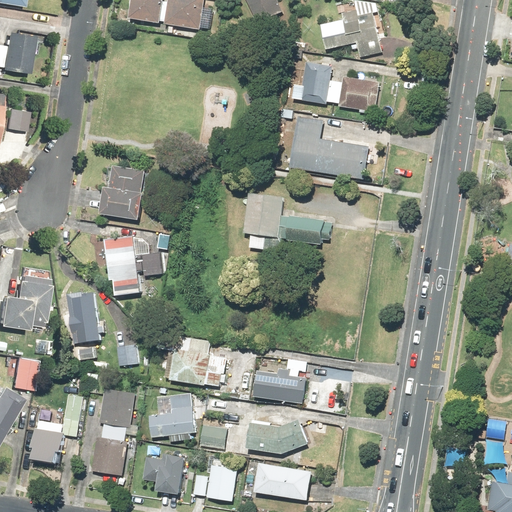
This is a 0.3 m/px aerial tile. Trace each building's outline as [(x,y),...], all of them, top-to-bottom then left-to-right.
[(0,0),(0,6),(24,11),(26,0),(0,0)] [(133,0),(131,22),(171,27),(170,36),(199,39),(200,30),(215,31),(217,11),(208,10),(209,0),(221,1),(221,0),(133,0)] [(278,0),(247,0),(260,28),(286,15),(278,0)] [(378,5),(357,1),(359,12),(344,15),(346,23),(324,28),(329,53),(360,47),(363,60),(386,55),(378,18),(381,17),(378,5)] [(8,48),(0,47),(0,69),(3,70),(3,71),(29,75),(34,38),(9,35),(8,48)] [(342,84),(334,83),(335,67),(308,64),(306,90),(297,89),(296,102),(341,105),(342,84)] [(383,83),(346,79),(343,110),(380,114),(383,83)] [(297,136),(292,169),(367,181),(372,148),(323,140),(327,114),(302,110),(297,136)] [(30,114),(11,111),(9,131),(28,133),(30,114)] [(114,190),(108,189),(104,218),(144,223),(150,171),(117,167),(114,190)] [(290,200),(251,196),(248,236),(253,236),(252,252),(268,253),(270,238),(286,240),(290,200)] [(333,224),(294,220),(292,244),(331,248),(333,224)] [(151,236),(107,242),(113,284),(116,284),(118,299),(143,296),(141,281),(168,277),(165,253),(153,254),(151,236)] [(16,299),(2,298),(0,314),(0,328),(28,333),(29,322),(46,325),(52,284),(19,280),(16,299)] [(97,291),(69,295),(77,348),(105,343),(97,291)] [(160,369),(170,371),(168,383),(224,390),(228,357),(213,355),(215,342),(165,335),(160,369)] [(139,345),(120,349),(123,369),(143,366),(139,345)] [(100,361),(98,349),(81,351),(82,364),(100,361)] [(0,388),(9,391),(12,379),(23,381),(27,361),(0,356),(0,388)] [(310,374),(310,363),(291,362),(290,372),(283,371),(282,376),(262,375),(260,400),(309,403),(311,378),(303,377),(303,373),(310,374)] [(102,376),(87,374),(86,384),(91,385),(91,393),(100,394),(102,376)] [(138,395),(107,392),(103,426),(107,426),(106,440),(100,440),(96,475),(128,479),(133,443),(130,443),(131,437),(141,438),(142,428),(134,427),(138,395)] [(71,396),(67,426),(65,438),(82,440),(87,398),(71,396)] [(198,435),(194,396),(172,399),(174,416),(152,419),(154,440),(172,438),(173,444),(188,442),(187,436),(198,435)] [(0,430),(2,431),(4,419),(16,421),(20,401),(0,397),(0,430)] [(302,420),(287,426),(254,423),(252,452),(285,455),(312,443),(302,420)] [(65,438),(67,426),(41,422),(41,430),(38,430),(36,451),(39,451),(37,463),(62,466),(65,438)] [(328,426),(317,424),(315,443),(326,445),(328,426)] [(235,430),(205,427),(203,449),(233,452),(235,430)] [(0,439),(1,431),(0,430),(0,463),(8,464),(11,444),(0,442),(0,439)] [(185,497),(188,460),(169,458),(168,463),(149,461),(147,482),(161,484),(160,495),(185,497)] [(316,473),(264,466),(260,497),(313,504),(316,473)] [(240,471),(215,467),(210,501),(236,504),(240,471)] [(505,484),(491,482),(487,510),(495,511),(511,511),(511,472),(507,472),(505,484)] [(211,478),(199,477),(197,497),(209,498),(211,478)]
